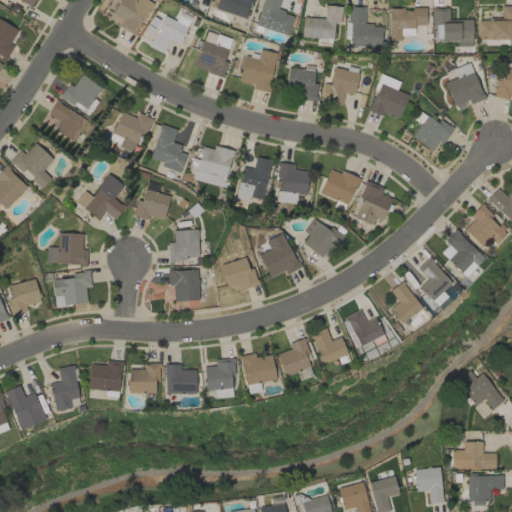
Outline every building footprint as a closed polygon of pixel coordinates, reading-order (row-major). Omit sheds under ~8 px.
[(118,0),(107,19),(133,35),(152,3),(146,0),(118,0)] [(251,0),(218,0),(216,9),(246,18),(251,0)] [(286,35),(293,15),(276,10),(279,0),(262,0),(254,25),(286,35)] [(303,17),(301,37),(319,38),(319,41),(331,43),(333,23),(340,24),(341,7),(325,5),(323,19),(303,17)] [(511,23),(511,5),(500,6),(501,19),(476,20),(477,40),(509,39),(509,24),(511,23)] [(380,47),(380,26),(363,25),(363,7),(349,6),(347,46),(380,47)] [(413,35),(413,25),(425,25),(424,8),(388,8),(389,40),(400,40),(399,35),(413,35)] [(448,20),(448,8),(432,8),(433,41),(457,41),(457,46),(471,46),(471,19),(448,20)] [(168,40),(178,44),(186,27),(162,16),(148,46),(162,52),(168,40)] [(8,44),(17,29),(0,19),(0,56),(5,59),(12,46),(8,44)] [(221,77),(227,62),(222,60),(226,49),(202,40),(192,67),(221,77)] [(238,81),(252,84),(251,89),(267,92),(275,52),(259,50),(257,59),(242,56),(238,81)] [(484,98),(468,62),(452,69),(456,77),(443,83),(454,109),(468,103),(469,104),(484,98)] [(319,101),(341,104),(343,92),(353,94),(357,72),(332,67),(329,84),(323,83),(319,101)] [(296,99),(312,101),(316,71),(287,68),(284,87),(297,89),(296,99)] [(508,95),(511,95),(511,70),(498,68),(494,97),(507,99),(508,95)] [(407,95),(395,90),(398,81),(380,74),(366,110),(382,116),(383,113),(398,118),(407,95)] [(58,97),(84,112),(99,87),(79,75),(72,86),(66,83),(58,97)] [(52,130),(72,140),(78,127),(88,131),(92,122),(53,103),(47,115),(57,119),(52,130)] [(131,151),(139,132),(145,135),(151,119),(136,113),(134,118),(120,111),(107,141),(131,151)] [(431,150),(437,140),(442,143),(452,127),(438,119),(436,123),(418,111),(413,119),(419,123),(410,137),(431,150)] [(149,158),(161,162),(160,166),(179,172),(185,153),(177,151),(179,145),(171,142),(175,129),(160,124),(149,158)] [(9,161),(39,188),(49,177),(41,170),(51,158),(33,143),(23,154),(18,149),(9,161)] [(201,146),(192,179),(223,187),(232,150),(213,145),(212,149),(201,146)] [(234,199),(248,201),(248,199),(260,201),(268,159),(254,157),(251,168),(241,166),(234,199)] [(306,171),(292,170),(292,164),(277,163),(276,191),(305,192),(306,171)] [(0,173),(0,205),(4,209),(26,186),(5,167),(0,173)] [(346,204),(358,178),(341,170),(340,174),(328,169),(318,192),(346,204)] [(74,202),(97,219),(103,212),(110,217),(130,191),(107,173),(90,196),(83,190),(74,202)] [(361,198),(353,218),(370,225),(373,217),(381,220),(390,199),(380,194),(382,188),(365,181),(358,197),(361,198)] [(511,223),(511,222),(511,190),(506,197),(496,188),(485,199),(511,223)] [(130,215),(145,220),(146,215),(161,220),(168,196),(143,189),(140,200),(135,199),(130,215)] [(469,215),(473,219),(462,230),(479,245),(487,237),(494,243),(507,230),(479,204),(469,215)] [(340,234),(330,227),(328,230),(311,218),(302,231),(307,235),(301,244),(323,259),(340,234)] [(196,229),(172,230),(172,242),(167,242),(167,262),(185,261),(185,256),(197,256),(196,229)] [(483,257),(454,230),(443,241),(454,251),(446,260),(465,277),(483,257)] [(45,247),(45,264),(85,264),(86,249),(81,249),(81,233),(56,233),(56,247),(45,247)] [(257,255),(269,278),(282,271),(284,274),(298,267),(280,233),(264,241),(268,249),(257,255)] [(225,288),(237,284),(238,289),(256,285),(251,267),(246,268),(244,257),(219,264),(225,288)] [(415,268),(426,279),(418,286),(431,300),(450,282),(427,257),(415,268)] [(197,300),(196,269),(166,270),(167,286),(172,286),(172,301),(197,300)] [(71,278),(51,280),(53,306),(86,303),(84,287),(89,286),(88,271),(70,272),(71,278)] [(8,284),(10,298),(7,298),(10,314),(26,311),(25,305),(38,302),(34,279),(8,284)] [(419,310),(402,281),(388,289),(396,303),(389,308),(398,323),(419,310)] [(429,310),(446,299),(442,292),(429,300),(425,293),(420,296),(429,310)] [(381,335),(373,318),(363,322),(358,310),(344,317),(358,346),(381,335)] [(309,333),(321,364),(346,354),(339,336),(329,340),(324,328),(309,333)] [(287,344),(289,349),(275,354),(284,376),(308,367),(305,358),(308,357),(301,338),(287,344)] [(243,384),(273,380),(270,353),(239,357),(243,384)] [(214,359),(214,366),(203,367),(204,390),(234,388),(232,358),(214,359)] [(87,389),(119,391),(120,361),(104,360),(104,364),(89,363),(87,389)] [(156,393),(157,363),(142,363),(142,369),(127,369),(127,392),(156,393)] [(194,370),(179,370),(179,364),(163,364),(163,393),(194,393),(194,370)] [(48,383),(53,411),(70,408),(69,399),(77,398),(72,365),(56,368),(58,381),(48,383)] [(455,379),(474,405),(483,398),(490,409),(501,401),(480,373),(473,378),(467,370),(455,379)] [(22,396),(18,387),(4,392),(18,429),(43,420),(33,392),(22,396)] [(0,431),(8,428),(0,407),(0,431)] [(480,441),(462,442),(462,450),(450,450),(450,469),(494,469),(493,453),(481,453),(480,441)] [(441,501),(437,467),(412,470),(415,491),(426,490),(428,503),(441,501)] [(465,476),(466,503),(481,503),(481,500),(488,500),(488,489),(501,489),(501,475),(465,476)] [(374,511),(383,511),(388,511),(385,497),(396,494),(392,476),(368,482),(374,511)] [(336,488),(341,510),(353,507),(354,511),(368,511),(360,482),(336,488)] [(329,511),(325,495),(299,501),(302,511),(329,511)]
